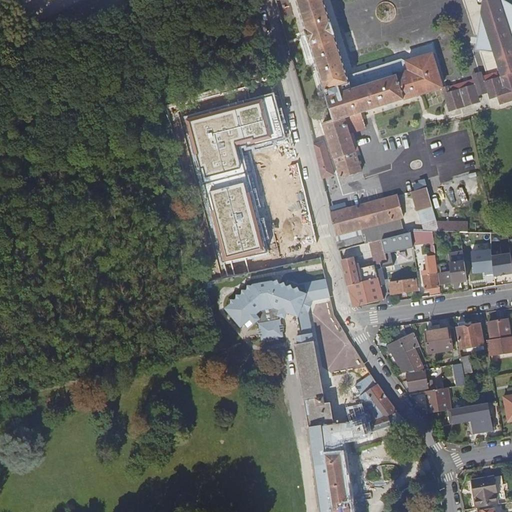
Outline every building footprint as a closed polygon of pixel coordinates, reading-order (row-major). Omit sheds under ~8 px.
[(478,95),(477,94),(474,84),(474,85),(450,92),(449,87),(448,86),(443,87),(433,55),(408,62),(403,59),(349,76),(336,35),(333,22),(332,23),(324,0),(297,0),(307,30),(306,30),(310,43),(311,43),(335,120),(324,123),(341,179),(363,172),(351,133),(367,128),(362,113),(441,88),(446,105),(456,110),(460,104),(466,102),(471,106),(478,95)] [(511,101),(511,6),(506,2),(502,0),(484,0),(483,5),(482,14),(476,50),(493,53),(501,76),(498,77),(485,81),(484,81),(487,92),(497,98),(500,105),(511,101)] [(477,94),(487,92),(484,81),(485,81),(484,76),(482,72),(471,76),(472,80),(474,85),(474,84),(477,94)] [(484,76),(485,81),(498,77),(496,72),(484,76)] [(450,92),(474,85),(472,80),(449,87),(450,92)] [(223,263),(270,252),(246,151),(288,139),(275,92),(183,115),(223,263)] [(490,100),(497,98),(487,92),(490,100)] [(460,104),(456,110),(446,105),(449,113),(480,104),(478,95),(471,106),(466,102),(460,104)] [(315,144),(323,179),(335,175),(325,142),(315,144)] [(420,210),(435,206),(430,188),(413,192),(419,210),(420,210)] [(331,214),(335,236),(402,218),(405,217),(399,196),(331,214)] [(441,231),(439,222),(435,206),(420,210),(426,231),(432,231),(441,231)] [(341,251),(351,249),(383,240),(406,234),(402,218),(335,236),(339,252),(341,251)] [(470,224),(439,222),(441,231),(461,232),(469,232),(470,224)] [(490,233),(484,233),(484,237),(466,236),(465,245),(471,245),(471,255),(481,255),(481,245),(487,246),(487,240),(490,240),(490,233)] [(343,260),(353,257),(351,249),(341,251),(343,260)] [(460,281),(468,280),(464,251),(450,253),(456,287),(457,288),(461,287),(460,281)] [(426,289),(441,287),(436,255),(427,257),(430,273),(423,274),(426,289)] [(358,256),(353,257),(343,260),(354,308),(384,299),(376,265),(361,268),(358,256)] [(296,345),(314,342),(308,313),(313,301),(331,297),(326,279),(299,284),(288,280),(285,286),(272,280),(271,284),(266,282),(259,283),(255,287),(253,284),(251,286),(247,285),(247,290),(246,290),(242,290),(241,295),(237,294),(236,299),(235,300),(231,299),(230,304),(232,306),(226,311),(240,328),(250,320),(254,316),(258,320),(256,322),(258,324),(259,329),(257,329),(258,336),(260,336),(261,341),(266,340),(266,342),(277,340),(277,338),(282,337),(282,332),(283,332),(282,325),(280,325),(279,320),(280,318),(279,318),(280,313),(285,314),(297,318),(300,335),(295,336),(296,345)] [(392,294),(393,294),(418,290),(417,279),(390,283),(392,294)] [(488,342),(490,356),(511,352),(511,338),(509,320),(490,323),(493,341),(488,342)] [(481,324),(467,327),(466,323),(459,324),(460,328),(458,328),(462,348),(484,345),(481,324)] [(451,328),(427,332),(430,353),(454,349),(451,328)] [(432,369),(429,362),(422,366),(414,347),(421,344),(418,336),(403,343),(404,344),(406,344),(419,371),(425,370),(432,369)] [(324,397),(314,342),(296,345),(295,345),(304,401),(308,400),(312,426),(309,427),(323,511),(354,511),(350,488),(351,487),(349,472),(348,472),(344,442),(351,440),(357,438),(359,436),(363,436),(365,438),(370,434),(370,435),(393,428),(396,437),(396,439),(417,433),(398,412),(392,404),(372,376),(367,379),(368,393),(361,397),(368,408),(353,415),(346,417),(348,422),(344,422),(334,424),(331,403),(327,404),(326,397),(324,397)] [(409,373),(419,371),(406,344),(404,344),(403,343),(396,346),(402,358),(399,360),(402,367),(405,365),(409,373)] [(464,363),(454,364),(455,384),(465,384),(464,363)] [(425,370),(419,371),(409,373),(408,373),(411,391),(429,388),(425,370)] [(448,402),(450,402),(449,396),(447,397),(446,389),(427,392),(431,413),(449,410),(448,402)] [(53,417),(52,414),(78,409),(75,393),(45,399),(46,405),(13,412),(15,422),(41,416),(42,419),(45,421),(51,420),(53,417)] [(307,427),(309,427),(312,426),(308,400),(304,401),(302,401),(307,427)] [(464,409),(464,413),(466,421),(473,420),(475,433),(496,429),(495,425),(492,425),(491,416),(486,417),(483,405),(471,407),(464,409)] [(478,508),(508,503),(503,475),(473,480),(478,508)] [(425,495),(441,490),(437,479),(436,480),(422,485),(425,495)]
